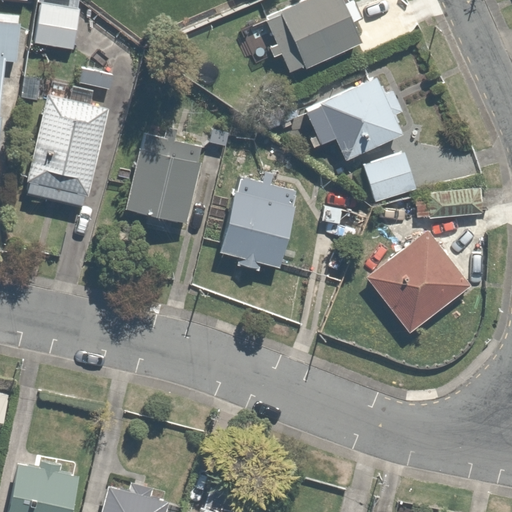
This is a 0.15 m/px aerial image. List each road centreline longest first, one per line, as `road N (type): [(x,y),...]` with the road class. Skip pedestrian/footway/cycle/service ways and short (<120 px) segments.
road 1 (residential): [(0,308),(147,342),(339,413),(498,451)]
road 2 (residential): [(454,0),(511,119)]
